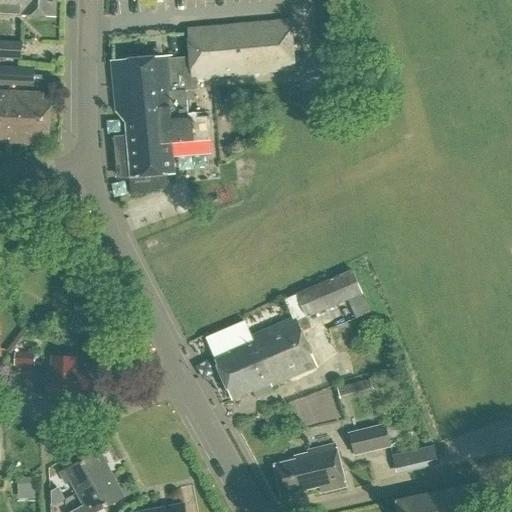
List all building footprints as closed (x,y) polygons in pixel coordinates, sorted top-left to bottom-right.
[(0,0),(0,16),(26,17),(26,16),(56,18),(57,0),(47,0),(0,0)] [(296,71),(292,19),(187,28),(190,55),(171,57),(111,62),(116,116),(126,125),(127,137),(115,138),(119,179),(131,178),(133,198),(140,198),(139,195),(151,194),(150,193),(155,192),(155,190),(163,189),(163,186),(167,185),(166,176),(174,175),(172,144),(213,140),(210,116),(198,117),(198,113),(189,114),(187,91),(199,90),(198,80),(296,71)] [(318,64),(340,63),(337,22),(315,24),(318,64)] [(408,37),(391,40),(398,76),(415,73),(408,37)] [(0,57),(23,58),(24,40),(0,38),(0,57)] [(0,85),(31,87),(32,68),(0,66),(0,85)] [(0,144),(8,144),(10,92),(0,91),(0,144)] [(10,92),(8,144),(41,146),(42,139),(49,139),(51,101),(43,101),(44,94),(10,92)] [(352,270),(297,294),(308,318),(348,300),(356,318),(371,311),(352,270)] [(207,339),(216,362),(232,401),(271,385),(272,387),(318,367),(297,318),(250,338),(244,323),(207,339)] [(15,366),(36,367),(36,354),(15,353),(15,366)] [(50,363),(48,398),(94,400),(95,374),(78,373),(79,356),(52,355),(51,363),(50,363)] [(371,379),(337,388),(340,400),(374,391),(371,379)] [(386,424),(349,433),(355,456),(392,447),(386,424)] [(344,487),(334,445),(306,452),(307,454),(294,457),(295,460),(273,465),(280,496),(318,487),(319,493),(344,487)] [(396,470),(437,460),(434,446),(392,456),(396,470)] [(71,482),(77,494),(113,475),(101,452),(61,474),(66,484),(71,482)] [(113,475),(77,494),(84,506),(72,511),(98,511),(125,498),(113,475)] [(34,492),(34,477),(18,478),(19,493),(34,492)] [(51,492),(52,497),(52,506),(56,504),(65,499),(59,487),(55,490),(51,492)] [(474,511),(469,487),(424,497),(396,503),(397,511),(474,511)]
